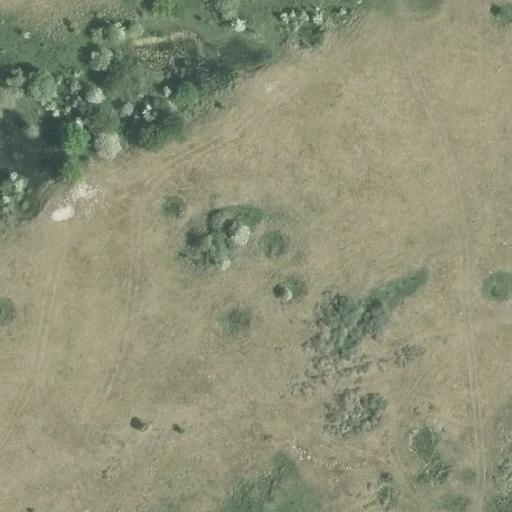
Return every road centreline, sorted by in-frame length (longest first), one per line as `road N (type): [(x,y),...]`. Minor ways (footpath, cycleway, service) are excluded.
road 1 (track): [(0,447),(36,381),(51,276),(81,216),(357,62),(385,3)]
road 2 (track): [(472,511),(484,469),(457,186),(383,0)]
